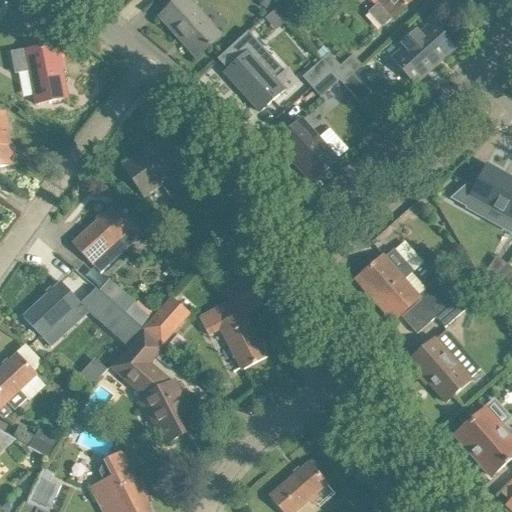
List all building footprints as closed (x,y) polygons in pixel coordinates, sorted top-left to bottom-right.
[(195,58),(210,45),(221,36),(188,0),(180,0),(159,18),(195,58)] [(375,0),(379,3),(368,13),(382,28),(412,0),(375,0)] [(432,24),(412,42),(406,36),(388,52),(393,58),(392,59),(414,84),(455,49),(432,24)] [(29,73),(31,85),(35,104),(68,98),(58,45),(24,52),(11,55),(15,75),(29,73)] [(323,59),(322,60),(331,70),(340,80),(339,80),(342,84),(352,75),(361,66),(351,56),(340,66),(323,48),(317,53),(323,59)] [(259,112),(274,98),(283,90),(249,52),(225,74),(259,112)] [(303,78),(312,87),(331,70),(322,60),(303,78)] [(331,70),(312,87),(321,97),(339,80),(340,80),(331,70)] [(352,75),(342,84),(359,102),(369,93),(352,75)] [(0,115),(0,167),(14,165),(4,115),(0,115)] [(338,159),(301,119),(276,142),(312,182),(338,159)] [(171,195),(180,188),(197,177),(168,136),(124,167),(144,195),(162,182),(171,195)] [(468,182),(450,199),(465,207),(481,216),(487,206),(495,210),(511,219),(511,180),(487,167),(476,187),(468,182)] [(110,210),(73,244),(86,259),(92,265),(100,273),(122,254),(113,244),(129,230),(124,224),(110,210)] [(185,262),(194,272),(213,254),(204,244),(185,262)] [(436,318),(465,293),(457,284),(448,292),(436,279),(418,296),(403,279),(411,273),(392,252),(385,258),(384,257),(373,267),(372,266),(369,268),(370,270),(358,280),(394,320),(419,298),(427,308),(422,312),(431,322),(436,318)] [(482,279),(492,287),(507,266),(497,258),(482,279)] [(492,287),(503,294),(511,281),(511,269),(507,266),(492,287)] [(235,299),(218,308),(199,318),(209,336),(220,330),(242,371),(267,357),(236,299),(256,289),(249,277),(229,288),(235,299)] [(80,304),(74,298),(61,283),(23,318),(42,339),(80,304)] [(444,327),(459,314),(473,302),(465,293),(436,318),(444,327)] [(126,314),(144,330),(157,315),(140,300),(136,306),(135,305),(126,314)] [(144,330),(162,345),(170,336),(186,317),(168,303),(157,315),(144,330)] [(144,330),(126,314),(110,333),(127,349),(144,330)] [(141,399),(156,427),(165,445),(197,428),(174,382),(173,382),(150,362),(163,347),(162,345),(144,330),(127,349),(110,369),(143,398),(141,399)] [(424,349),(409,362),(445,403),(460,389),(470,380),(469,379),(481,369),(460,345),(457,348),(449,356),(436,341),(435,340),(424,349)] [(0,408),(6,403),(14,411),(27,399),(19,391),(36,375),(17,355),(0,370),(0,408)] [(511,439),(485,409),(454,436),(491,477),(511,458),(511,439)] [(13,440),(15,441),(48,460),(60,442),(38,430),(34,438),(19,429),(14,439),(13,440)] [(0,454),(15,441),(13,440),(14,439),(0,431),(0,454)] [(109,491),(95,498),(102,511),(151,511),(142,495),(146,493),(139,480),(136,482),(129,469),(121,453),(104,462),(99,473),(104,481),(109,491)] [(269,497),(282,511),(295,511),(327,485),(308,464),(269,497)] [(43,470),(27,505),(43,511),(48,511),(60,486),(50,481),(53,474),(43,470)]
